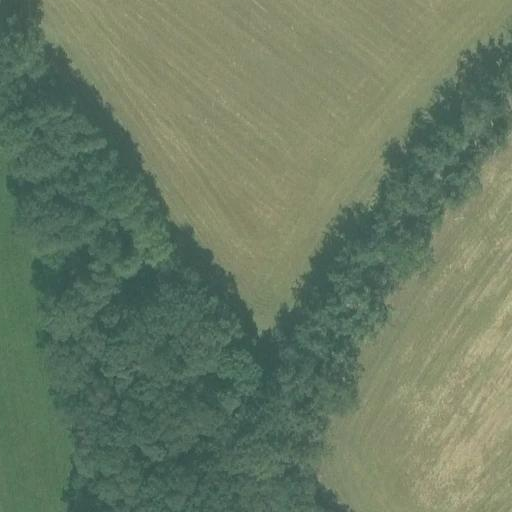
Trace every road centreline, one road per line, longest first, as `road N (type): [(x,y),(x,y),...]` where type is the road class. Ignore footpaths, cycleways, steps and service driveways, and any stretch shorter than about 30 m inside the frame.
road 1 (track): [(267,436),(0,49)]
road 2 (track): [(511,99),(449,166),(331,330),(267,436)]
